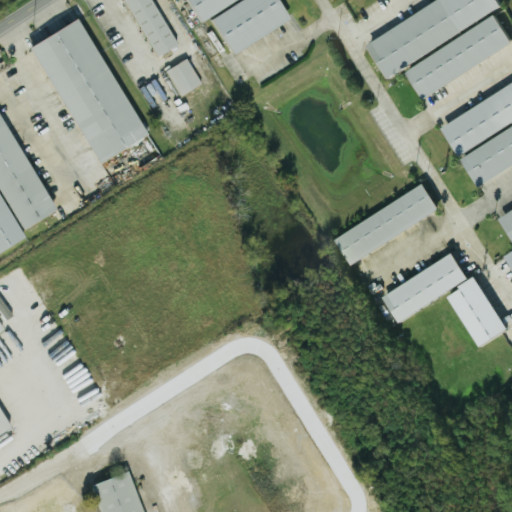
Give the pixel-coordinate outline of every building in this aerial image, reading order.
[(148,0),(177,45),(158,57),(122,0),(148,0)] [(233,0),(199,22),(185,0),(233,0)] [(232,53),(210,19),(240,0),(277,0),(288,18),(232,53)] [(385,78),(365,45),(435,0),(496,0),(500,5),(385,78)] [(511,42),(423,99),(405,71),(495,14),(511,40),(511,42)] [(73,17),(147,133),(97,165),(23,50),(73,17)] [(180,96),(165,72),(185,58),(201,83),(180,96)] [(511,122),(460,156),(442,127),(511,82),(511,122)] [(0,118),(55,207),(22,228),(0,193),(0,118)] [(511,165),(479,186),(462,158),(511,126),(511,165)] [(353,263),(337,238),(423,184),(439,209),(353,263)] [(0,201),(22,237),(0,250),(0,201)] [(511,238),(498,217),(511,208),(511,238)] [(399,321),(383,297),(452,253),(467,278),(399,321)] [(481,346),(449,296),(461,288),(459,285),(475,275),(509,329),(481,346)] [(0,409),(11,426),(0,433),(0,409)] [(100,511),(90,485),(126,471),(141,511),(100,511)]
